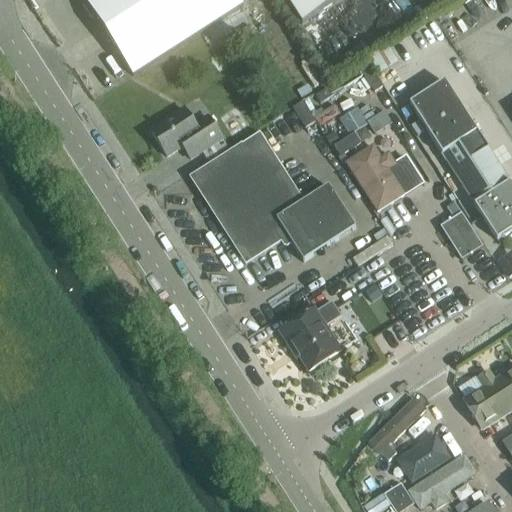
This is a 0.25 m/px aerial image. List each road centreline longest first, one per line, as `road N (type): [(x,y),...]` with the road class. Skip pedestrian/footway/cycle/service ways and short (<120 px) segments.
road 1 (unclassified): [(278,460),(0,26)]
road 2 (residential): [(511,511),(417,373)]
road 3 (unclassified): [(278,460),(417,373)]
